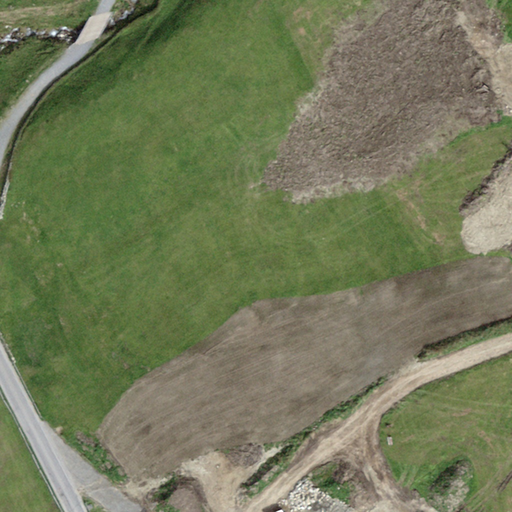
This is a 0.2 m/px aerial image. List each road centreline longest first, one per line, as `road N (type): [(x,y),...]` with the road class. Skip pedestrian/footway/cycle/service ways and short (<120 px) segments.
road 1 (track): [(0,153),(12,121),(87,44),(111,0)]
road 2 (tertiary): [(0,361),(76,511)]
